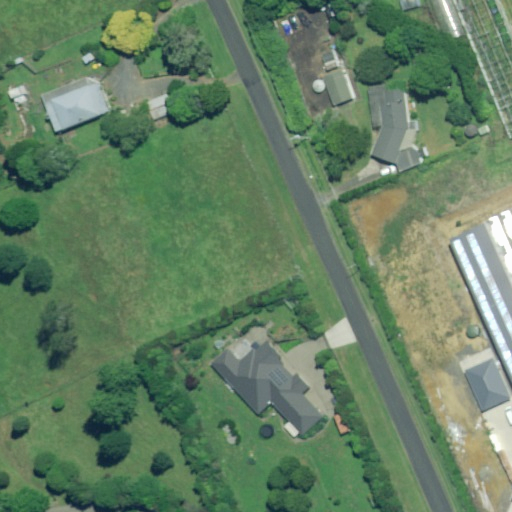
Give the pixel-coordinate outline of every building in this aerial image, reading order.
[(420,5),(418,0),(400,0),(404,11),(420,5)] [(464,35),(448,0),(426,0),(445,43),(464,35)] [(511,138),(511,37),(496,0),(453,0),(511,139),(511,138)] [(338,49),(320,54),(325,71),(343,66),(338,49)] [(353,99),(344,71),(326,77),(335,105),(353,99)] [(113,113),(101,83),(50,103),(62,133),(113,113)] [(395,85),(369,89),(377,130),(383,129),(374,155),(397,163),(401,172),(423,164),(416,147),(413,148),(421,124),(412,120),(407,89),(396,91),(395,85)] [(28,103),(20,86),(13,89),(20,107),(28,103)] [(179,114),(171,94),(149,103),(157,123),(179,114)] [(511,210),(452,238),(511,369),(511,210)] [(283,365),(286,362),(266,341),(243,362),(230,349),(214,363),(262,415),(275,403),(293,422),(288,425),(298,436),(301,439),(305,436),(326,417),(304,394),(310,388),(297,374),(294,377),(283,365)] [(484,411),(511,398),(494,358),(466,370),(484,411)]
